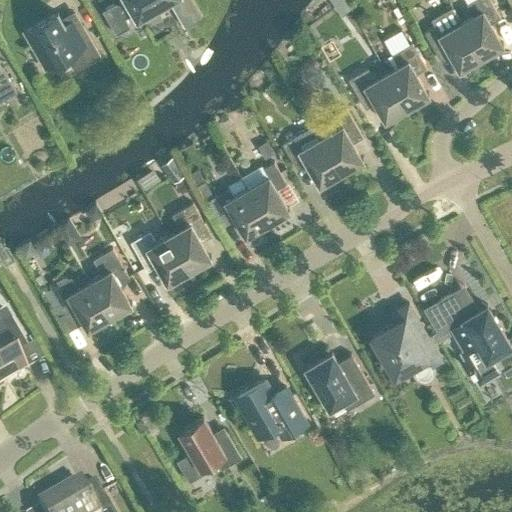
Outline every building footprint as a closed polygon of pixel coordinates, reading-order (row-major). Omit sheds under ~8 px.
[(102,8),(116,32),(130,24),(125,16),(134,10),(138,16),(164,0),(119,0),(117,2),(116,0),(102,8)] [(473,13),(461,20),(481,55),(504,42),(503,40),(501,41),(490,22),(500,16),(491,0),(468,0),(466,1),(473,13)] [(455,3),(436,15),(444,28),(463,16),(455,3)] [(201,15),(197,7),(180,16),(185,25),(201,15)] [(45,66),(54,61),(56,65),(71,56),(77,66),(100,53),(83,23),(69,31),(57,10),(24,29),(45,66)] [(481,55),(461,20),(440,32),(435,24),(424,30),(437,52),(447,46),(458,66),(457,67),(458,68),(481,55)] [(412,35),(416,32),(410,23),(403,27),(407,34),(410,32),(412,35)] [(411,40),(391,52),(398,64),(386,70),(406,105),(429,92),(428,91),(427,91),(416,72),(426,66),(411,40)] [(0,99),(17,90),(2,65),(0,65),(0,99)] [(406,105),(386,70),(374,77),(367,66),(348,77),(362,102),(373,96),(384,116),(383,117),(384,118),(406,105)] [(333,128),(320,135),(341,170),(363,157),(363,155),(361,156),(350,136),(360,130),(346,105),(326,116),(333,128)] [(341,170),(320,135),(308,142),(301,130),(282,141),(297,167),(307,161),(318,181),(317,182),(318,183),(341,170)] [(184,172),(172,155),(162,162),(174,179),(184,172)] [(268,174),(247,186),(267,221),(290,207),(289,206),(287,207),(276,188),(287,181),(274,160),(263,166),(268,174)] [(267,221),(247,186),(234,193),(229,185),(210,196),(223,218),(234,212),(245,232),(243,232),(244,234),(267,221)] [(181,226),(169,233),(189,268),(212,255),(211,253),(209,254),(198,235),(208,229),(192,200),(172,211),(181,226)] [(91,220),(103,213),(96,201),(84,208),(91,220)] [(70,241),(84,233),(73,214),(59,222),(70,241)] [(189,268),(169,233),(156,240),(150,228),(130,239),(145,265),(155,259),(166,279),(165,279),(166,281),(189,268)] [(23,259),(36,251),(29,239),(16,247),(23,259)] [(102,272),(89,280),(109,314),(132,301),(132,300),(130,300),(119,281),(129,275),(112,246),(93,257),(102,272)] [(109,314),(89,280),(78,286),(71,274),(64,273),(49,282),(66,311),(76,306),(87,325),(86,326),(86,327),(109,314)] [(453,290),(436,299),(465,348),(461,350),(473,370),(476,368),(474,364),(510,343),(487,302),(467,314),(453,290)] [(424,376),(428,375),(431,372),(432,368),(431,363),(441,357),(408,301),(391,311),(396,320),(372,333),(395,373),(412,363),(417,372),(420,375),(424,376)] [(0,328),(0,373),(7,386),(28,373),(16,352),(26,346),(6,312),(0,315),(0,326),(1,328),(0,328)] [(374,391),(351,351),(337,359),(331,350),(306,365),(329,405),(341,398),(346,407),(374,391)] [(272,392),(263,376),(235,392),(259,433),(277,423),(283,433),(306,420),(285,384),(272,392)] [(221,467),(241,455),(226,429),(215,435),(203,415),(179,429),(191,449),(200,465),(201,464),(215,456),(221,467)] [(148,425),(143,416),(135,420),(141,429),(148,425)] [(201,464),(200,465),(191,449),(176,458),(189,480),(204,470),(201,464)] [(80,484),(59,496),(68,511),(112,511),(105,500),(93,506),(80,484)] [(68,511),(59,496),(38,508),(40,511),(68,511)]
